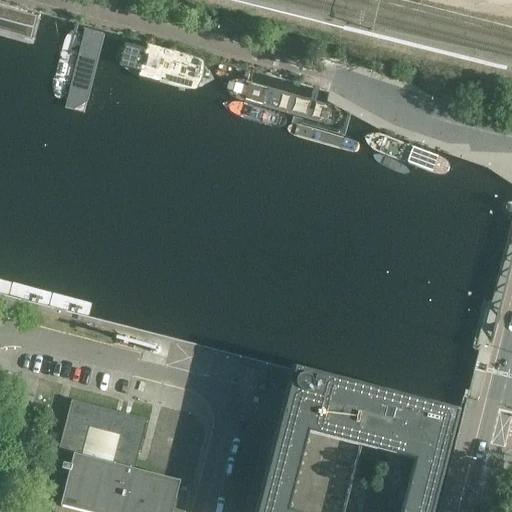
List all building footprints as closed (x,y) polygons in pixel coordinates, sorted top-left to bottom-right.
[(0,9),(0,37),(34,48),(42,21),(0,9)] [(48,33),(49,34),(102,47),(103,48),(105,48),(106,48),(107,48),(109,47),(110,46),(111,45),(112,43),(112,42),(112,41),(112,39),(112,38),(111,36),(110,35),(109,34),(107,34),(53,19),(52,20),(51,20),(49,21),(48,22),(47,23),(46,24),(46,26),(46,27),(46,29),(46,30),(47,32),(48,33)] [(46,34),(41,52),(97,68),(109,66),(111,59),(101,48),(46,34)] [(130,77),(194,94),(214,81),(201,60),(137,44),(134,43),(132,43),(130,44),(127,44),(125,45),(123,46),(121,47),(119,49),(117,50),(116,52),(115,54),(115,56),(115,59),(115,61),(116,64),(117,66),(118,68),(120,70),(121,72),(123,73),(125,75),(127,76),(130,77)] [(296,87),(295,86),(230,68),(229,68),(227,69),(226,70),(225,71),(225,72),(224,73),(224,75),(224,76),(224,78),(224,79),(225,80),(226,81),(290,100),(292,100),(293,100),(295,99),(296,98),(297,97),(298,96),(298,95),(298,93),(298,92),(298,90),(297,89),(297,88),(296,87)] [(308,109),(309,110),(357,133),(367,138),(373,129),(362,123),(313,97),(311,97),(310,97),(309,97),(307,97),(306,98),(305,99),(304,100),(304,101),(303,103),(304,104),(304,105),(305,107),(305,108),(306,109),(308,109)] [(375,137),(370,139),(368,140),(369,143),(371,145),(372,147),(373,149),(376,151),(378,153),(381,155),(384,156),(443,176),(446,177),(449,176),(451,176),(454,173),(455,170),(455,167),(455,163),(454,162),(452,160),(450,158),(390,138),(387,137),(384,136),(381,136),(378,137),(375,137)] [(507,214),(511,215),(511,199),(507,199),(504,201),(502,206),(502,209),(504,212),(507,214)] [(483,301),(477,325),(472,345),(472,348),(474,350),(477,351),(476,353),(511,362),(511,306),(485,300),(483,301)] [(430,511),(456,411),(291,369),(253,511),(430,511)] [(48,488),(63,492),(59,507),(79,511),(170,511),(179,482),(133,471),(136,460),(145,426),(146,420),(130,416),(125,414),(120,413),(116,412),(71,400),(62,433),(60,441),(48,488)] [(172,511),(180,511),(186,492),(178,490),(172,511)]
